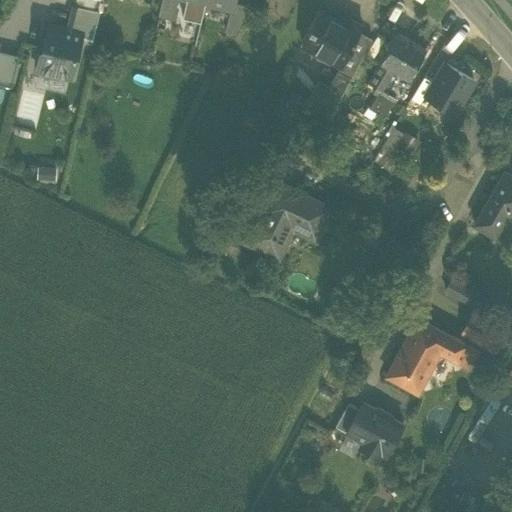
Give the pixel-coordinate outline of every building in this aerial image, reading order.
[(74,0),(74,5),(97,10),(99,0),(74,0)] [(161,0),(158,15),(173,18),(177,0),(161,0)] [(204,2),(197,0),(184,0),(181,17),(200,21),(205,2),(204,2)] [(225,31),(234,33),(248,7),(232,3),(231,8),(230,8),(225,31)] [(70,20),(96,26),(99,11),(97,10),(74,5),(70,20)] [(340,65),(341,65),(359,32),(362,26),(348,18),(345,24),(319,10),(301,44),(340,65)] [(70,20),(69,28),(82,31),(81,38),(92,40),(96,26),(70,20)] [(48,25),(45,39),(43,47),(41,46),(36,69),(38,69),(69,76),(71,77),(81,38),(82,31),(69,28),(58,25),(58,27),(48,25)] [(337,71),(350,78),(372,38),(359,32),(341,65),(340,65),(337,71)] [(380,62),(381,62),(393,70),(408,79),(425,49),(398,33),(380,62)] [(18,56),(0,51),(0,84),(11,87),(18,56)] [(422,95),(426,97),(446,63),(443,61),(422,95)] [(381,91),(393,70),(381,62),(368,83),(381,91)] [(473,79),(446,63),(426,97),(452,113),(473,79)] [(69,76),(38,69),(34,86),(65,93),(69,76)] [(350,78),(337,71),(329,86),(342,93),(350,78)] [(476,81),(473,79),(452,113),(456,115),(476,81)] [(301,110),(327,121),(342,93),(329,86),(318,80),(301,110)] [(475,223),(494,234),(507,212),(511,214),(511,175),(505,172),(475,223)] [(246,242),(278,257),(292,228),(315,240),(331,208),(275,181),(259,212),(260,213),(246,242)] [(444,290),(472,305),(478,293),(450,278),(444,290)] [(486,298),(478,293),(472,305),(480,310),(486,298)] [(461,334),(493,351),(505,329),(474,312),(461,334)] [(385,375),(417,392),(433,363),(423,357),(428,346),(439,352),(457,361),(467,343),(417,316),(385,375)] [(423,357),(433,363),(439,352),(428,346),(423,357)] [(359,446),(378,456),(380,451),(386,453),(403,422),(362,400),(358,407),(345,431),(362,440),(359,446)] [(334,426),(345,431),(358,407),(348,401),(334,426)]
